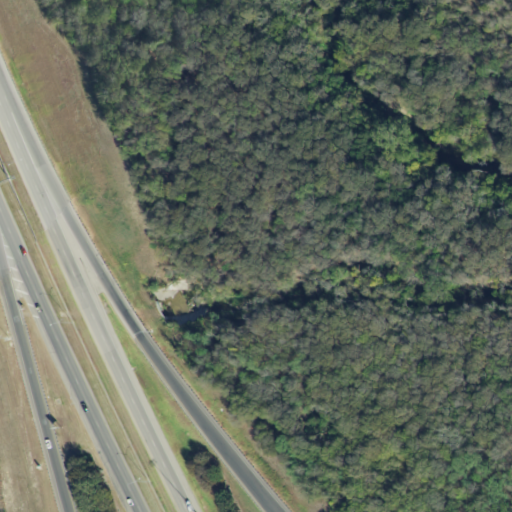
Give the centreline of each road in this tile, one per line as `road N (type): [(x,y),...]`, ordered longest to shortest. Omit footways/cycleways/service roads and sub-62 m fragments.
road 1 (motorway): [(279,511),(165,367),(16,142)]
road 2 (motorway): [(189,511),(16,142)]
road 3 (motorway): [(0,207),(142,511)]
road 4 (motorway): [(0,262),(69,511)]
